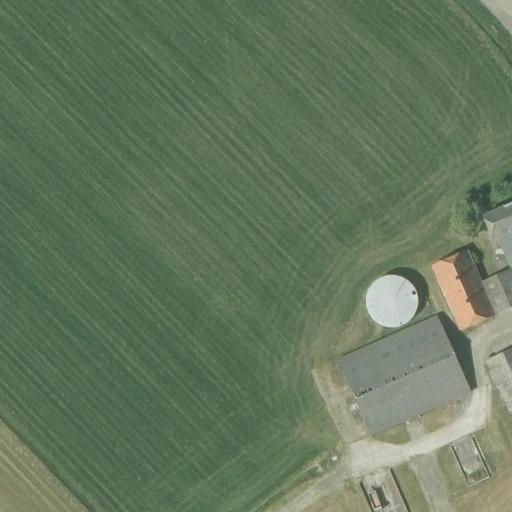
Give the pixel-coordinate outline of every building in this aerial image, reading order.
[(497,239),(511,270),(480,284),(466,253),(432,268),(460,332),(511,309),(511,205),(482,218),(492,242),(497,239)] [(392,330),(394,330),(396,329),(401,328),(403,327),(405,326),(407,325),(408,324),(410,322),(412,320),(413,319),(414,317),(415,315),(416,313),(417,310),(417,308),(418,306),(418,304),(418,301),(417,299),(417,297),(416,295),(415,293),(414,291),(413,289),(412,287),(410,285),(408,284),(407,282),(405,281),(403,280),(401,279),(398,279),(396,278),(394,278),(389,278),(387,278),(385,279),(383,279),(381,280),(379,281),(377,282),(375,284),(373,285),(372,287),(370,289),(369,291),(368,293),(367,295),(367,297),(366,299),(366,301),(366,304),(366,306),(366,308),(367,310),(367,313),(368,315),(369,317),(370,319),(372,320),(373,322),(375,324),(377,325),(379,326),(381,327),(383,328),(385,329),(387,329),(392,330)] [(371,437),(469,393),(436,318),(337,362),(371,437)] [(509,413),(511,411),(511,355),(510,351),(486,362),(509,413)] [(463,465),(482,461),(477,437),(458,441),(463,465)]
